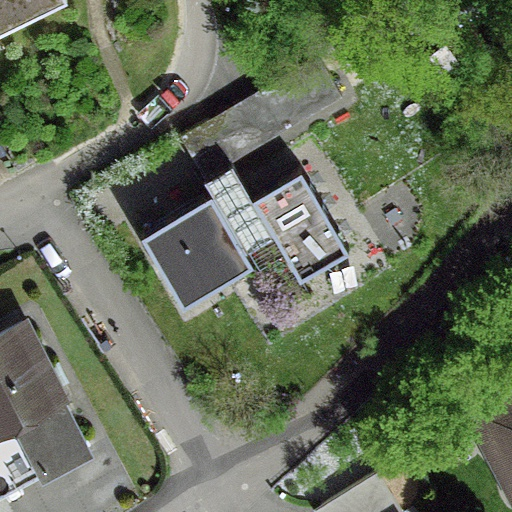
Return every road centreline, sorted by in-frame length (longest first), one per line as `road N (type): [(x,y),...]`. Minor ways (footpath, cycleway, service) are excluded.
road 1 (residential): [(214,484),(319,411),(511,199)]
road 2 (residential): [(0,212),(31,195),(214,484)]
